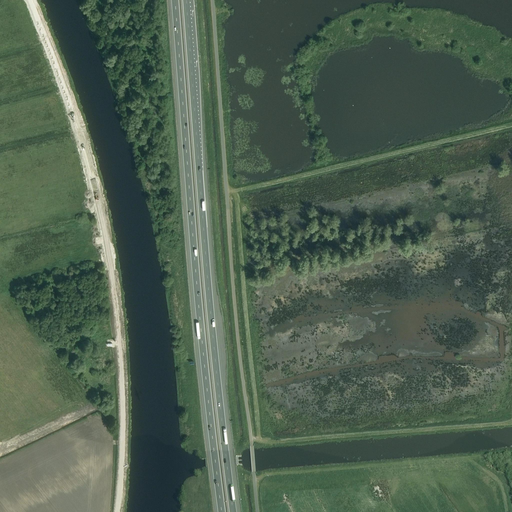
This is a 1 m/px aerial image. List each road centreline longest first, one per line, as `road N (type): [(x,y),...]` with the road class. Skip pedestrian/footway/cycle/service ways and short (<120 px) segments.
road 1 (unclassified): [(117,511),(122,410),(110,265),(78,127),(31,0)]
road 2 (motorway): [(234,511),(186,0)]
road 3 (motorway): [(174,0),(220,511)]
road 4 (unclassified): [(254,478),(212,0)]
